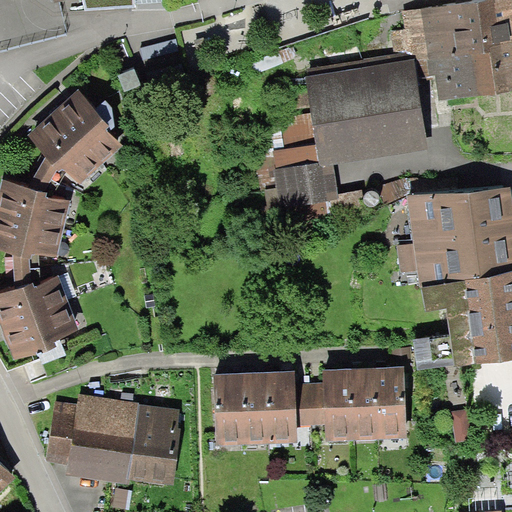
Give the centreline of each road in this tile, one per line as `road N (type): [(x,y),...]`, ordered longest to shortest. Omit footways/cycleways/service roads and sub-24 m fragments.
road 1 (residential): [(0,95),(22,75),(135,31)]
road 2 (residential): [(53,511),(0,397)]
